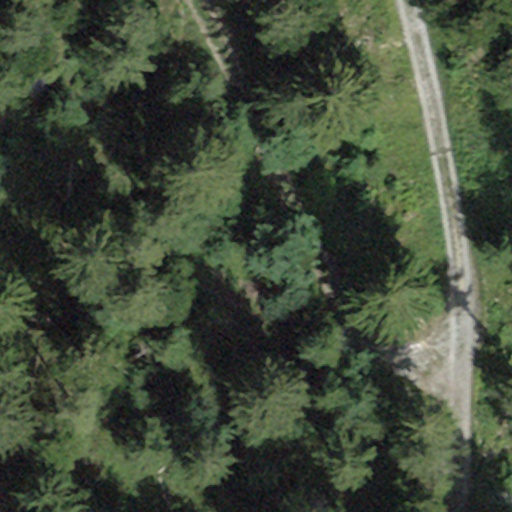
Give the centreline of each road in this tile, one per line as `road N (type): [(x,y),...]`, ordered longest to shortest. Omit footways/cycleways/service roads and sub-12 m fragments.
road 1 (track): [(444,324),(345,326),(200,125),(148,0)]
road 2 (track): [(376,0),(444,324)]
road 3 (track): [(444,324),(437,511)]
